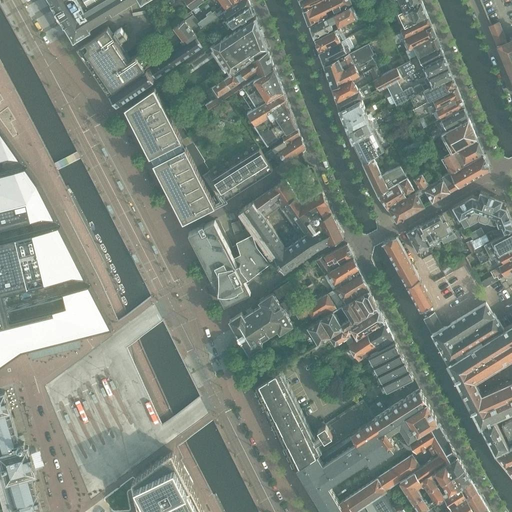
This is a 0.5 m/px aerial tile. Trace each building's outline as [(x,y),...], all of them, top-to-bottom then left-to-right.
[(50,0),(52,4),(56,11),(56,12),(58,15),(60,19),(65,26),(73,40),(74,41),(75,40),(89,32),(91,31),(90,29),(89,28),(135,0),(140,0),(141,1),(140,1),(141,3),(143,2),(145,0),(50,0)] [(184,0),(192,10),(205,1),(204,0),(184,0)] [(208,15),(198,22),(201,27),(216,16),(240,0),(219,0),(223,5),(215,10),(213,12),(211,10),(206,13),(208,15)] [(230,18),(250,4),(248,0),(240,0),(216,16),(219,20),(227,14),(230,18)] [(301,0),(300,1),(304,9),(322,0),(301,0)] [(349,0),(323,0),(304,9),(310,25),(352,5),(351,4),(349,0)] [(398,0),(395,2),(400,11),(422,0),(421,0),(398,0)] [(422,0),(400,11),(396,13),(400,22),(403,21),(405,26),(428,15),(425,9),(422,0)] [(230,18),(227,20),(232,27),(254,12),(251,6),(250,5),(251,4),(250,4),(230,18)] [(339,25),(357,16),(352,5),(310,25),(315,37),(333,28),(331,23),(336,20),(339,25)] [(424,29),(431,25),(428,15),(405,26),(401,28),(402,31),(404,36),(407,35),(408,37),(416,33),(415,32),(416,30),(417,29),(419,29),(419,28),(421,27),(423,27),(424,29)] [(193,60),(193,61),(191,62),(191,63),(194,68),(209,57),(208,54),(215,49),(231,73),(268,48),(256,17),(229,36),(228,34),(206,50),(204,51),(205,52),(201,55),(200,55),(199,56),(194,59),(193,60)] [(173,26),(182,40),(181,41),(183,44),(196,36),(196,35),(197,36),(198,36),(186,18),(173,26)] [(498,23),(491,26),(495,35),(497,40),(504,38),(502,32),(498,23)] [(416,30),(415,32),(416,33),(408,37),(407,35),(404,36),(402,31),(393,36),(396,43),(405,38),(410,48),(414,46),(414,47),(436,35),(431,25),(424,29),(423,27),(421,27),(419,28),(419,29),(417,29),(416,30)] [(108,27),(83,44),(78,47),(82,53),(96,74),(108,92),(109,93),(109,92),(152,63),(152,62),(146,53),(144,51),(144,50),(130,59),(117,41),(119,39),(120,41),(123,39),(123,40),(124,39),(123,39),(128,35),(125,31),(125,32),(122,28),(117,30),(116,30),(117,31),(112,34),(108,27)] [(155,31),(146,37),(151,43),(162,35),(156,27),(154,29),(155,31)] [(335,29),(315,39),(320,51),(341,41),(335,29)] [(436,35),(414,47),(419,56),(440,45),(436,35)] [(183,44),(110,94),(113,99),(117,105),(203,46),(196,36),(183,44)] [(497,40),(499,44),(499,45),(504,58),(506,58),(511,73),(511,39),(511,40),(506,42),(506,41),(505,41),(504,40),(505,39),(504,38),(497,40)] [(323,60),(324,63),(347,51),(342,41),(341,41),(320,51),(323,60)] [(371,55),(374,54),(369,43),(350,53),(349,52),(325,65),(333,88),(364,72),(377,65),(371,55)] [(419,56),(418,57),(422,67),(444,55),(440,45),(419,56)] [(231,74),(208,90),(214,99),(205,104),(209,109),(210,110),(210,109),(213,108),(212,106),(214,105),(215,105),(224,98),(236,91),(235,90),(243,85),(274,64),(268,49),(231,74)] [(444,55),(422,67),(426,77),(448,66),(444,55)] [(413,87),(414,88),(413,88),(412,86),(403,91),(397,80),(402,77),(415,70),(421,67),(417,57),(410,60),(397,66),(374,79),(375,80),(379,89),(380,90),(387,85),(396,105),(407,99),(410,98),(453,76),(448,66),(426,77),(425,77),(427,82),(422,84),(420,84),(413,87)] [(284,90),(274,65),(243,85),(257,106),(249,111),(248,112),(256,125),(255,126),(268,145),(283,135),(297,126),(298,126),(293,114),(294,114),(289,102),(288,102),(284,90)] [(364,72),(333,88),(337,101),(359,89),(359,88),(358,88),(356,83),(366,77),(364,72)] [(453,76),(410,98),(415,108),(457,85),(453,76)] [(415,108),(413,109),(418,119),(430,113),(436,109),(461,96),(457,86),(457,85),(415,108)] [(184,128),(158,86),(156,87),(155,87),(140,97),(141,99),(125,107),(150,157),(152,156),(155,162),(154,163),(184,222),(216,205),(220,203),(220,202),(203,176),(210,171),(204,162),(205,162),(184,128)] [(359,89),(337,101),(340,109),(361,98),(359,89)] [(461,96),(436,109),(441,118),(465,106),(461,96)] [(361,98),(340,109),(345,119),(366,108),(361,98)] [(441,118),(435,122),(438,128),(431,132),(434,137),(441,133),(443,132),(469,117),(465,106),(441,118)] [(345,119),(344,120),(349,131),(349,130),(370,119),(370,118),(366,108),(345,119)] [(469,117),(443,132),(453,150),(476,136),(469,117)] [(370,119),(349,130),(353,141),(375,130),(370,118),(370,119)] [(8,137),(0,126),(0,365),(22,350),(23,349),(87,334),(114,327),(112,324),(103,307),(96,292),(88,277),(76,253),(62,225),(61,223),(58,217),(57,215),(52,205),(47,196),(42,185),(39,180),(36,176),(28,165),(23,158),(22,157),(15,147),(8,137)] [(283,135),(285,140),(272,148),(275,152),(278,150),(301,136),(298,126),(297,126),(283,135)] [(375,130),(353,141),(364,162),(374,156),(385,150),(375,130)] [(301,136),(278,150),(285,161),(306,147),(301,136)] [(453,150),(441,157),(450,171),(451,173),(484,154),(477,137),(476,136),(453,150)] [(260,148),(252,153),(265,174),(273,169),(260,148)] [(252,153),(244,158),(258,179),(265,174),(252,153)] [(450,171),(448,172),(453,179),(454,178),(464,173),(466,176),(464,177),(467,182),(490,169),(483,154),(484,154),(451,173),(450,171)] [(368,170),(375,186),(379,194),(389,188),(386,181),(405,172),(400,165),(382,174),(374,156),(364,162),(368,170)] [(240,160),(236,163),(250,184),(258,179),(244,158),(240,160)] [(233,165),(228,168),(242,189),(250,184),(236,163),(233,165)] [(225,170),(221,172),(234,194),(242,189),(228,168),(225,170)] [(221,172),(213,177),(226,199),(234,194),(221,172)] [(442,176),(443,179),(451,191),(459,186),(454,178),(453,179),(448,172),(442,176)] [(420,188),(415,191),(418,195),(426,190),(433,201),(451,191),(443,179),(439,181),(438,179),(430,184),(427,180),(423,173),(422,174),(422,173),(415,177),(415,178),(414,178),(420,188)] [(464,173),(454,178),(459,186),(467,182),(464,177),(466,176),(464,173)] [(418,195),(415,191),(411,194),(410,192),(415,189),(407,177),(398,182),(407,196),(408,197),(389,208),(397,221),(402,219),(403,219),(404,219),(404,217),(425,206),(418,195)] [(272,187),(273,188),(254,201),(242,209),(268,246),(268,247),(274,256),(273,256),(274,257),(275,257),(282,268),(281,268),(283,271),(284,272),(284,271),(285,271),(285,273),(287,272),(286,270),(291,267),(292,268),(293,267),(292,266),(297,263),(298,264),(299,263),(298,262),(303,258),(304,259),(305,259),(304,257),(307,255),(309,254),(310,255),(311,254),(310,253),(315,249),(315,250),(317,249),(316,248),(322,245),(322,246),(324,245),(323,244),(327,242),(327,243),(330,242),(338,238),(344,236),(332,211),(323,190),(302,203),(285,178),(284,179),(285,180),(282,182),(281,181),(280,182),(281,182),(278,184),(277,184),(276,185),(277,185),(274,187),(273,187),(272,187)] [(389,188),(379,194),(389,208),(408,197),(407,196),(398,182),(389,188)] [(453,207),(449,209),(454,218),(459,215),(464,226),(479,218),(480,219),(494,224),(498,223),(499,226),(501,230),(505,230),(505,231),(511,228),(511,222),(511,220),(509,215),(506,208),(500,205),(502,199),(494,196),(489,194),(480,191),(478,198),(472,195),(453,206),(453,207)] [(236,211),(228,214),(237,241),(237,242),(238,245),(235,246),(233,248),(218,218),(215,219),(205,225),(204,223),(200,225),(200,227),(189,232),(225,304),(251,291),(247,282),(255,275),(259,274),(263,273),(261,271),(271,263),(258,247),(256,243),(253,233),(249,228),(242,230),(236,211)] [(437,216),(430,220),(441,239),(443,244),(456,237),(444,212),(443,213),(443,212),(437,215),(437,216)] [(423,223),(418,226),(429,246),(441,239),(430,220),(424,223),(423,223)] [(418,226),(407,232),(418,252),(429,246),(418,226)] [(473,239),(470,240),(476,250),(475,251),(482,263),(484,262),(511,247),(511,228),(505,231),(505,230),(501,230),(491,230),(492,231),(490,231),(485,234),(482,236),(479,237),(476,239),(473,240),(473,239)] [(397,236),(383,243),(406,285),(421,310),(433,303),(434,303),(412,264),(413,263),(412,261),(411,261),(397,237),(397,236)] [(470,240),(466,243),(472,253),(475,251),(476,250),(470,240)] [(324,254),(315,259),(325,273),(353,256),(347,244),(342,246),(330,253),(325,255),(324,254)] [(511,247),(484,262),(489,272),(491,271),(511,258),(511,247)] [(325,273),(324,274),(333,289),(361,272),(354,256),(353,256),(325,273)] [(493,275),(480,283),(483,288),(499,279),(511,271),(511,258),(491,271),(493,275)] [(453,264),(442,269),(445,275),(456,270),(453,264)] [(511,271),(499,279),(505,289),(511,285),(511,271)] [(333,289),(327,293),(336,308),(369,288),(366,283),(361,272),(333,289)] [(378,306),(377,305),(375,301),(375,300),(374,298),(373,295),(372,295),(370,290),(369,289),(369,288),(336,308),(320,319),(317,314),(309,319),(311,323),(307,326),(318,343),(319,343),(319,342),(326,339),(344,327),(378,306)] [(295,317),(285,301),(280,305),(273,292),(259,301),(262,305),(253,310),(249,313),(247,314),(244,317),(242,314),(242,313),(241,313),(231,320),(230,320),(231,321),(237,332),(236,333),(237,333),(236,333),(239,338),(241,342),(242,341),(242,342),(243,341),(249,352),(250,353),(251,353),(251,352),(254,350),(255,351),(259,348),(258,347),(262,345),(260,341),(278,329),(281,333),(290,326),(287,322),(295,317)] [(288,300),(285,301),(295,317),(287,322),(290,326),(293,325),(295,327),(295,328),(309,319),(317,314),(320,319),(336,308),(327,293),(311,303),(308,297),(305,299),(303,301),(298,293),(288,299),(288,300)] [(443,327),(432,334),(448,363),(449,365),(504,330),(494,314),(493,314),(486,303),(443,328),(443,327)] [(344,327),(326,339),(331,347),(345,338),(348,343),(385,320),(378,306),(344,327)] [(435,312),(425,318),(432,333),(432,334),(443,327),(435,312)] [(385,320),(348,343),(359,360),(368,354),(367,351),(375,346),(377,348),(394,338),(385,320)] [(511,324),(504,330),(449,365),(495,454),(509,447),(504,437),(507,435),(510,441),(511,441),(511,440),(511,419),(503,424),(502,424),(503,427),(500,429),(495,419),(511,411),(511,324)] [(371,360),(368,362),(370,366),(373,364),(376,369),(372,371),(374,374),(378,373),(405,359),(402,353),(400,348),(399,348),(396,341),(369,355),(371,360)] [(255,379),(249,382),(256,397),(257,399),(258,400),(271,426),(277,439),(280,445),(280,446),(293,472),(296,470),(297,469),(299,468),(320,454),(386,410),(382,403),(385,401),(382,398),(378,400),(368,407),(363,399),(325,423),(324,421),(311,429),(310,425),(290,385),(282,371),(282,370),(280,371),(264,379),(264,378),(262,375),(261,376),(251,355),(244,358),(255,379)] [(380,378),(377,379),(379,383),(382,381),(385,386),(381,388),(383,392),(386,390),(387,391),(399,385),(403,382),(414,377),(411,370),(409,365),(408,365),(405,359),(378,373),(380,378)] [(399,385),(405,393),(409,391),(403,382),(399,385)] [(423,393),(423,392),(422,392),(420,388),(386,410),(320,454),(299,468),(297,469),(299,470),(304,479),(305,481),(306,482),(323,511),(355,511),(384,493),(387,491),(387,490),(400,481),(412,473),(418,481),(457,455),(452,446),(439,454),(421,467),(412,454),(376,477),(339,502),(329,484),(368,459),(372,464),(373,464),(372,463),(394,449),(391,444),(394,442),(389,433),(400,426),(417,452),(429,444),(430,447),(428,448),(433,455),(450,443),(451,443),(439,422),(425,397),(425,396),(423,393)] [(31,453),(30,453),(28,447),(27,447),(26,448),(25,446),(24,444),(24,442),(23,443),(20,443),(19,444),(19,443),(10,411),(11,411),(5,392),(0,393),(0,478),(9,511),(12,511),(13,511),(15,511),(40,511),(42,511),(37,495),(36,495),(31,476),(36,475),(34,468),(35,468),(34,464),(33,460),(31,453)] [(125,478),(168,447),(161,441),(150,433),(150,432),(149,432),(148,432),(147,432),(146,432),(140,437),(133,442),(127,447),(120,452),(113,457),(106,462),(105,462),(105,463),(105,464),(105,465),(108,478),(108,479),(109,479),(109,480),(110,480),(111,480),(112,480),(117,479),(122,478),(124,476),(125,478)] [(511,445),(509,447),(495,454),(511,473),(511,445)] [(133,479),(133,480),(135,488),(139,511),(204,511),(191,486),(173,450),(133,479)] [(428,491),(438,485),(432,476),(437,473),(442,482),(464,467),(457,455),(418,481),(412,473),(400,481),(408,494),(413,501),(423,495),(418,487),(423,483),(428,491)] [(423,495),(413,501),(420,511),(432,505),(438,501),(471,479),(464,467),(442,482),(448,490),(443,493),(438,485),(428,491),(433,498),(428,502),(423,495)] [(471,479),(438,501),(439,503),(445,499),(451,509),(452,510),(479,493),(471,479)] [(435,511),(432,505),(420,511),(396,511),(384,493),(355,511),(435,511)] [(452,510),(451,509),(447,511),(489,511),(486,506),(479,493),(452,510)]
